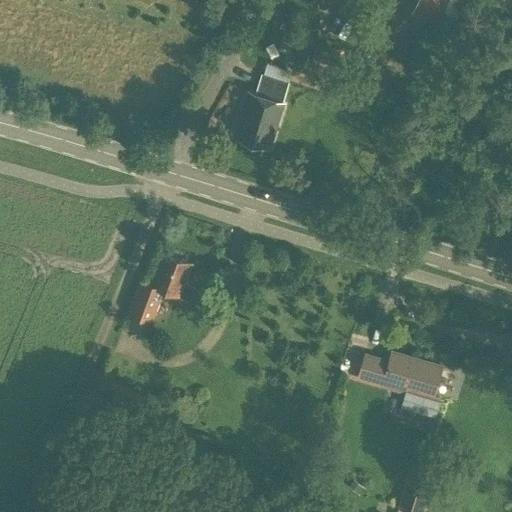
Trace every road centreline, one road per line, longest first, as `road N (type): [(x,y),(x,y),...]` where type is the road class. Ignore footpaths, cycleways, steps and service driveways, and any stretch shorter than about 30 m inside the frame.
road 1 (secondary): [(511,281),(0,126)]
road 2 (unknown): [(168,175),(249,0)]
